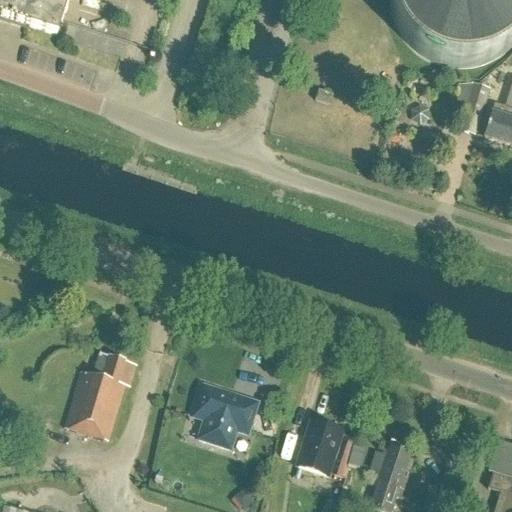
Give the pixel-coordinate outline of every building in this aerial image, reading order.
[(0,0),(0,20),(54,38),(66,0),(0,0)] [(324,25),(330,0),(328,0),(317,0),(312,22),(324,25)] [(451,71),(461,72),(472,71),(482,68),(492,64),(501,58),(509,51),(511,47),(511,0),(388,0),(388,9),(390,19),(394,29),(399,39),(405,47),(412,55),(421,61),(430,66),(440,69),(451,71)] [(451,109),(464,114),(458,133),(475,139),(490,93),(472,88),(458,87),(451,109)] [(329,109),(332,99),(319,95),(316,105),(329,109)] [(511,133),(511,112),(492,107),(489,116),(481,142),(507,150),(511,133)] [(128,391),(135,369),(99,358),(92,380),(81,377),(64,431),(107,444),(124,389),(128,391)] [(246,437),(256,406),(202,389),(192,420),(204,423),(197,442),(229,452),(235,433),(246,437)] [(37,445),(44,425),(10,415),(5,435),(37,445)] [(327,480),(342,434),(308,423),(294,469),(327,480)] [(511,511),(511,449),(497,445),(487,475),(492,477),(487,493),(500,497),(495,511),(511,511)] [(398,502),(407,473),(405,473),(411,453),(390,446),(369,511),(371,511),(392,511),(396,501),(398,502)] [(267,488),(292,489),(294,451),(269,450),(267,488)] [(346,483),(352,465),(337,460),(331,478),(346,483)]
